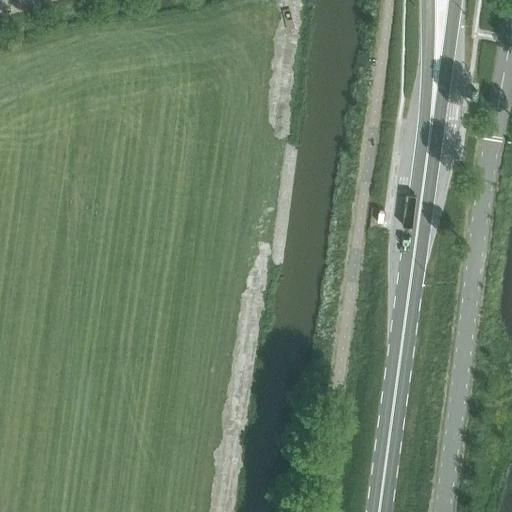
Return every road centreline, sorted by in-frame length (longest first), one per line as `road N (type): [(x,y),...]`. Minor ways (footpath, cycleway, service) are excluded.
road 1 (primary): [(379,511),(442,0)]
road 2 (unclassified): [(442,511),(511,37)]
